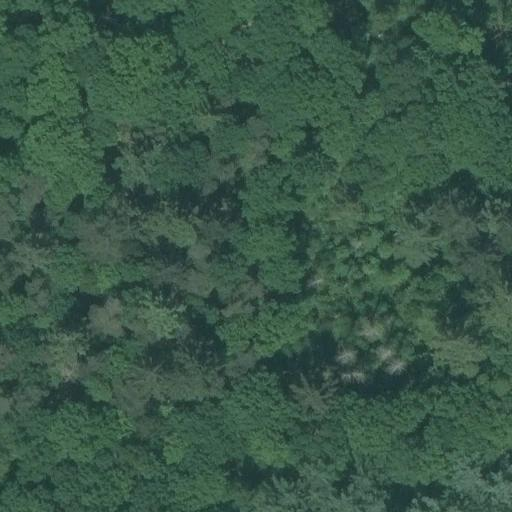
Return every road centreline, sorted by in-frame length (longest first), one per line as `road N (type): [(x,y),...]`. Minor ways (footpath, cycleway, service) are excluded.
road 1 (track): [(164,416),(511,413)]
road 2 (track): [(58,150),(303,0)]
